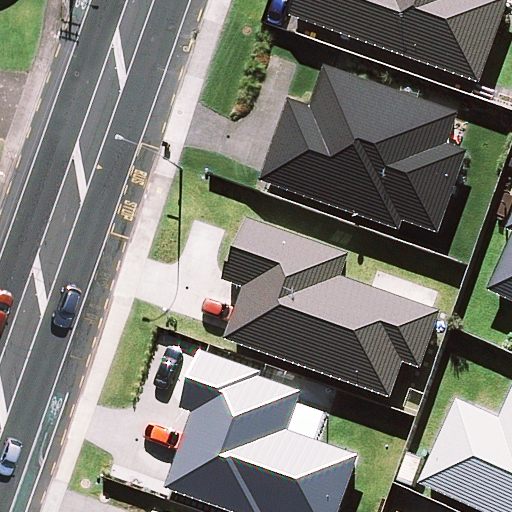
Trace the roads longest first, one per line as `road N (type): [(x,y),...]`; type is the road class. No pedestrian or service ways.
road 1 (secondary): [(91,138),(0,406)]
road 2 (secondary): [(143,0),(91,138)]
